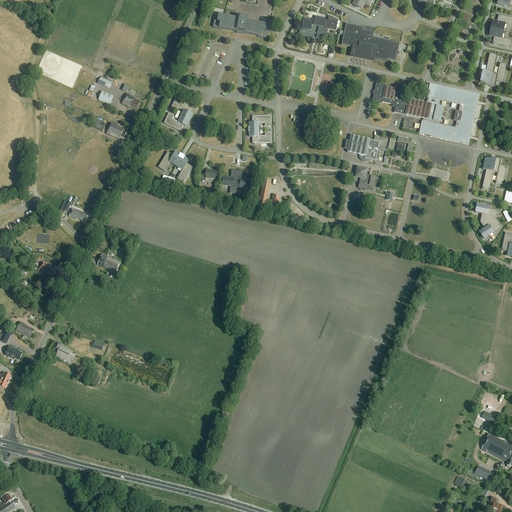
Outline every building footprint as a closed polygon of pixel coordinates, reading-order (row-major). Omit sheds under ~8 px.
[(360,0),(357,7),(362,10),(364,5),(370,7),(373,0),(360,0)] [(258,37),(258,38),(268,40),(269,33),(269,31),(267,31),(268,26),(247,21),(247,20),(240,18),(239,20),(219,15),(218,20),(215,20),(215,22),(213,28),(223,30),(258,37)] [(493,22),(491,29),(502,32),(504,24),(511,26),(511,18),(498,16),(497,23),(493,22)] [(328,31),(326,30),(327,28),(336,30),(338,21),(329,17),(328,22),(326,21),(326,20),(315,18),(314,22),(313,22),(313,21),(305,19),(302,30),(303,30),(303,32),(301,31),(300,37),(314,40),(314,38),(317,39),(325,41),(328,31)] [(397,56),(399,43),(391,42),(373,38),(374,34),(363,31),(364,28),(346,24),(342,46),(355,49),(354,52),(373,59),(373,60),(387,63),(387,59),(396,61),(397,56)] [(502,32),(491,29),(490,37),(494,38),(492,44),(510,48),(511,41),(501,39),(502,32)] [(480,84),(489,86),(492,74),(496,56),(489,54),(485,73),(482,73),(480,84)] [(502,84),(506,66),(499,64),(497,75),(492,74),(489,86),(489,87),(494,88),(496,82),(502,84)] [(112,82),(101,78),(98,85),(109,89),(112,82)] [(376,84),(372,101),(379,103),(378,104),(382,105),(382,104),(393,106),(395,107),(394,114),(424,120),(423,122),(422,121),(419,135),(469,146),(480,96),(430,85),(427,99),(428,99),(427,104),(402,99),(399,97),(401,91),(386,88),(386,86),(376,84)] [(113,97),(102,92),(98,100),(109,105),(113,97)] [(137,109),(140,102),(135,99),(126,95),(121,104),(129,107),(130,106),(137,109)] [(184,111),(181,117),(190,121),(191,119),(190,118),(192,115),(189,113),(192,107),(176,99),(171,109),(176,111),(178,108),(184,111)] [(164,124),(181,132),(183,125),(186,127),(188,123),(189,123),(190,121),(181,117),(178,123),(172,120),(174,117),(171,115),(169,114),(164,124)] [(249,130),(259,130),(259,124),(268,124),(268,127),(271,127),(271,117),(252,117),(252,124),(249,124),(249,128),(249,130)] [(94,128),(103,132),(106,124),(98,120),(94,128)] [(124,138),(127,131),(111,123),(106,134),(119,140),(121,136),(124,138)] [(259,130),(249,130),(249,133),(249,137),(252,137),(253,144),(271,144),(271,133),(265,133),(265,137),(259,137),(259,130)] [(372,161),(373,161),(376,162),(376,160),(379,161),(381,153),(378,152),(379,143),(351,137),(348,153),(359,156),(360,157),(360,158),(360,159),(361,160),(362,161),(363,162),(364,163),(365,163),(366,163),(367,163),(368,163),(369,163),(370,163),(371,162),(372,162),(372,161)] [(403,153),(405,145),(398,144),(396,152),(403,153)] [(171,163),(177,167),(183,157),(181,155),(181,156),(176,153),(174,156),(168,153),(158,168),(165,172),(171,163)] [(183,157),(177,167),(183,171),(177,180),(183,184),(193,168),(187,164),(189,161),(185,158),(183,157)] [(489,191),(493,172),(495,161),(485,159),(483,170),(486,171),(482,190),(489,191)] [(503,186),(506,168),(500,166),(501,160),(496,159),(495,161),(493,172),(498,173),(495,184),(503,186)] [(359,189),(373,192),(376,178),(366,176),(367,172),(359,170),(358,178),(362,179),(359,189)] [(218,179),(218,172),(207,171),(206,176),(203,175),(202,181),(206,182),(206,179),(218,179)] [(236,194),(238,172),(232,172),(232,177),(234,178),(234,179),(223,178),(222,186),(233,187),(233,188),(231,188),(230,194),(236,194)] [(240,188),(251,189),(252,180),(241,179),(241,178),(243,178),(244,173),(238,172),(236,194),(242,195),(242,189),(240,189),(240,188)] [(269,181),(264,180),(259,206),(277,209),(280,197),(275,196),(273,203),(265,202),(269,181)] [(67,214),(71,204),(65,201),(61,212),(67,214)] [(480,223),(496,220),(498,212),(488,210),(489,208),(477,205),(476,213),(482,214),(480,223)] [(85,223),(88,216),(73,209),(69,217),(74,220),(75,218),(85,223)] [(500,227),(496,220),(480,223),(485,230),(480,233),(484,239),(493,233),(492,232),(500,227)] [(511,257),(511,246),(510,246),(511,237),(511,234),(505,233),(502,251),(508,253),(508,257),(511,257)] [(116,274),(120,264),(102,255),(97,265),(116,274)] [(53,265),(45,261),(45,262),(42,261),(38,269),(48,274),(53,265)] [(54,287),(57,281),(43,274),(39,281),(48,286),(48,284),(54,287)] [(21,283),(17,287),(23,293),(28,289),(21,283)] [(28,303),(24,307),(31,313),(35,309),(28,303)] [(30,338),(34,330),(26,326),(26,325),(20,323),(16,332),(24,336),(25,335),(30,338)] [(12,333),(5,330),(0,339),(0,341),(6,344),(12,333)] [(93,347),(93,348),(102,351),(104,345),(95,342),(94,343),(92,342),(91,346),(93,347)] [(76,354),(73,353),(61,346),(61,345),(56,343),(52,351),(57,353),(55,357),(70,365),(76,354)] [(23,355),(19,353),(20,352),(10,347),(5,356),(15,360),(15,359),(19,361),(23,355)] [(0,379),(8,383),(12,377),(5,373),(4,376),(0,373),(0,379)] [(0,387),(5,390),(7,391),(9,386),(7,385),(8,383),(0,379),(0,387)] [(482,418),(493,424),(496,418),(485,412),(482,418)] [(511,445),(504,441),(489,434),(481,450),(505,461),(506,461),(509,462),(507,465),(511,467),(511,466),(511,445)] [(458,477),(454,484),(456,485),(462,489),(466,481),(458,477)] [(483,490),(479,498),(486,502),(490,493),(483,490)] [(0,511),(7,511),(16,507),(12,501),(12,500),(8,493),(1,498),(4,503),(2,504),(1,502),(0,502),(0,505),(0,506),(0,511)] [(498,511),(501,511),(504,507),(496,503),(498,500),(493,497),(490,503),(494,505),(491,511),(493,511),(495,511),(496,511),(498,511)]
